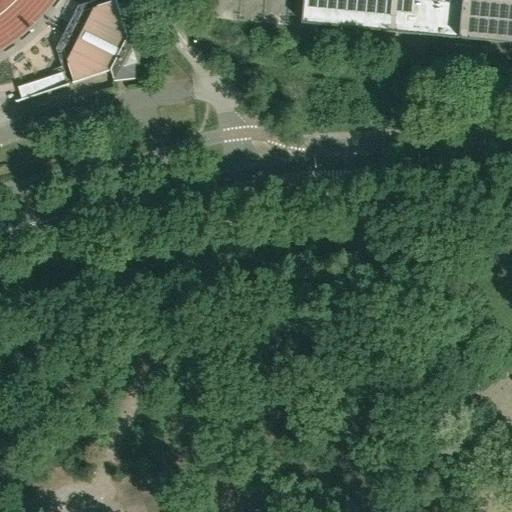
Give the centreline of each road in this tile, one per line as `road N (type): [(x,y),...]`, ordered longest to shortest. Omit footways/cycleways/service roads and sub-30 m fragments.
road 1 (unclassified): [(511,436),(448,361),(321,178)]
road 2 (secondary): [(0,234),(247,187)]
road 3 (secondary): [(511,172),(321,178)]
